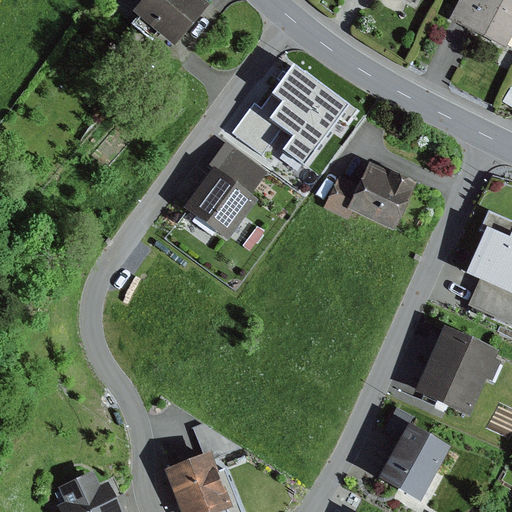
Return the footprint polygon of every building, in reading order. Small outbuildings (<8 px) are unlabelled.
[(200,0),(143,0),(132,13),(137,18),(130,26),(151,43),(157,36),(172,49),(208,6),(200,0)] [(511,35),(511,0),(458,0),(448,21),(462,28),(505,50),(511,35)] [(125,68),(139,50),(128,41),(114,59),(125,68)] [(359,111),(294,66),(261,112),(253,106),(233,134),(264,156),(283,129),(294,137),(283,153),(305,168),(339,120),(348,126),(359,111)] [(128,97),(137,104),(154,85),(145,78),(128,97)] [(128,87),(119,79),(103,96),(112,104),(128,87)] [(217,172),(212,168),(181,210),(226,242),(255,202),(249,198),(268,172),(234,148),(217,172)] [(322,209),(348,221),(351,214),(393,233),(416,184),(367,161),(357,184),(338,175),(322,209)] [(478,232),(482,234),(463,276),(477,282),(466,307),(511,327),(511,223),(487,212),(478,232)] [(442,328),(414,393),(470,417),(498,352),(442,328)] [(400,439),(407,426),(412,418),(393,407),(382,428),(400,439)] [(208,425),(197,429),(208,458),(219,454),(208,425)] [(400,439),(377,481),(420,504),(450,450),(407,426),(400,439)] [(208,458),(165,477),(181,511),(231,511),(232,511),(208,458)] [(91,473),(56,489),(63,504),(55,508),(57,511),(117,511),(105,486),(98,489),(91,473)]
